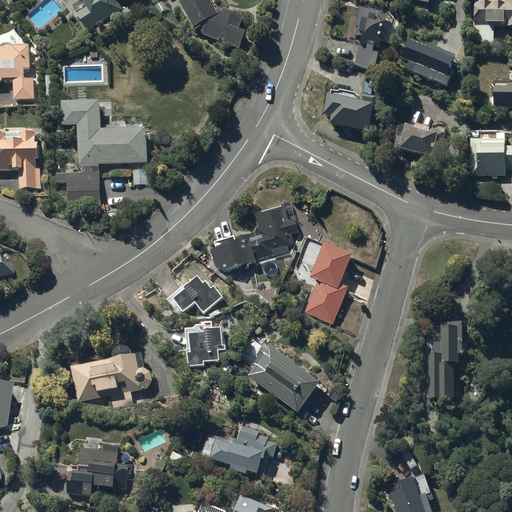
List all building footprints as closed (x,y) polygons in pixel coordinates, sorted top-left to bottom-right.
[(87,32),(122,11),(118,3),(118,0),(84,0),(83,1),(88,8),(77,15),(87,32)] [(178,0),(194,30),(195,29),(197,32),(200,30),(204,37),(240,50),(246,33),(239,31),(244,18),(224,10),(222,14),(217,12),(210,0),(178,0)] [(511,0),(474,0),(475,25),(473,25),(473,46),(494,46),(494,28),(511,28),(511,0)] [(354,66),(375,72),(382,44),(388,45),(393,25),(386,23),(388,17),(382,16),(383,13),(360,8),(354,26),(358,27),(355,37),(361,39),(360,44),(368,47),(366,51),(359,49),(354,66)] [(410,42),(402,60),(409,64),(406,71),(448,88),(454,73),(451,72),(456,59),(431,48),(430,51),(410,42)] [(0,84),(4,84),(4,83),(14,83),(14,101),(35,101),(35,80),(25,80),(25,70),(30,70),(30,49),(14,49),(14,50),(1,50),(1,49),(0,48),(0,84)] [(495,89),(494,110),(511,110),(511,85),(508,85),(508,89),(495,89)] [(371,135),(379,100),(362,96),(361,99),(356,98),(357,96),(338,92),(338,94),(332,92),(331,99),(329,98),(325,118),(333,120),(332,126),(371,135)] [(147,130),(102,131),(102,104),(86,104),(86,98),(78,98),(78,104),(63,104),(63,129),(78,129),(79,169),(100,169),(100,166),(121,166),(147,166),(147,161),(151,161),(151,132),(147,132),(147,130)] [(416,131),(406,129),(401,152),(435,159),(437,150),(441,151),(445,133),(432,130),(431,131),(417,128),(416,131)] [(7,135),(5,132),(0,132),(0,172),(20,173),(20,190),(41,190),(41,170),(37,170),(37,162),(39,162),(39,146),(36,146),(36,135),(7,135)] [(511,172),(511,150),(511,137),(474,137),(474,142),(471,141),(472,178),(508,178),(508,173),(511,172)] [(150,172),(133,172),(134,186),(150,186),(150,172)] [(100,175),(57,175),(57,184),(68,184),(68,207),(100,207),(100,175)] [(236,238),(215,244),(216,249),(211,251),(216,267),(225,273),(242,268),(243,271),(250,270),(249,266),(257,264),(256,261),(275,256),(275,257),(289,253),(287,248),(295,246),(292,235),(299,234),(295,221),(290,222),(289,216),(295,215),(292,205),(255,215),(259,229),(256,235),(237,241),(236,238)] [(326,245),(310,280),(318,284),(306,312),(334,326),(349,290),(341,286),(354,259),(326,245)] [(0,279),(13,277),(10,264),(1,267),(0,262),(0,279)] [(183,313),(183,314),(196,304),(204,315),(224,299),(216,289),(213,291),(208,284),(204,287),(199,279),(184,291),(185,292),(174,301),(178,305),(175,307),(181,314),(183,313)] [(455,401),(455,366),(459,366),(459,357),(464,357),(464,325),(442,325),(442,344),(434,344),(434,356),(429,356),(429,401),(455,401)] [(206,336),(190,337),(191,354),(188,355),(189,368),(205,367),(204,363),(220,362),(219,353),(227,352),(226,340),(223,341),(222,330),(205,332),(206,336)] [(270,349),(249,379),(307,421),(310,416),(303,411),(321,386),(270,349)] [(142,356),(72,370),(78,403),(100,399),(99,396),(111,394),(114,409),(134,406),(132,393),(148,390),(149,389),(150,388),(151,387),(151,386),(152,385),(152,384),(152,383),(153,383),(153,382),(153,381),(153,380),(153,379),(152,378),(152,377),(152,376),(151,375),(151,374),(150,373),(149,372),(148,372),(148,371),(147,371),(146,370),(145,370),(142,356)] [(210,460),(231,467),(230,470),(247,475),(248,472),(264,477),(270,457),(274,459),(278,445),(268,442),(269,439),(259,436),(260,434),(242,428),(237,442),(234,441),(232,447),(216,441),(210,460)] [(129,467),(118,466),(120,448),(103,447),(103,451),(80,450),(79,474),(69,473),(68,496),(84,497),(84,498),(94,499),(94,489),(128,491),(129,467)] [(391,495),(396,511),(431,511),(429,503),(435,501),(433,494),(431,494),(426,477),(402,484),(404,491),(391,495)] [(199,511),(273,511),(274,510),(242,496),(233,511),(222,511),(203,503),(199,511)]
